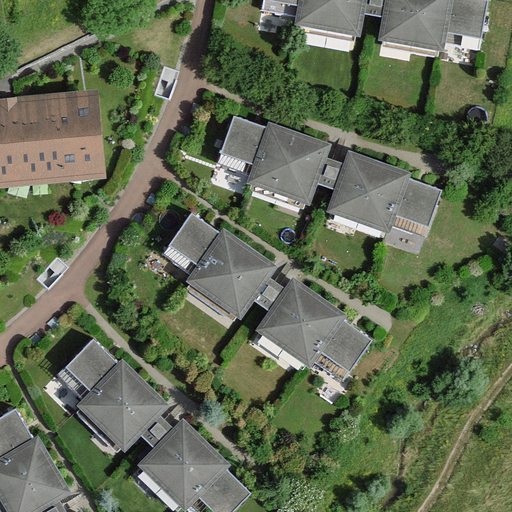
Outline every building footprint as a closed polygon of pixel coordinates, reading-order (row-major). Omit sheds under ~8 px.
[(263,0),(262,11),(295,17),(295,22),(362,34),(366,11),(383,14),(379,36),(446,48),(447,42),(480,48),(488,0),(263,0)] [(7,92),(0,92),(0,192),(109,185),(102,85),(85,86),(7,92)] [(332,140),(269,119),(268,124),(234,112),(216,163),(248,174),(246,179),(311,202),(319,180),(335,186),(327,207),(392,230),(393,225),(425,236),(443,186),(410,174),(412,169),(349,147),(345,160),(327,153),(332,140)] [(278,265),(224,228),(220,232),(191,212),(160,256),(188,276),(185,280),(242,319),(255,300),(269,310),(256,328),(312,367),(315,362),(343,381),(373,338),(344,318),(348,314),(293,276),(285,287),(270,276),(278,265)] [(169,406),(123,359),(119,363),(94,338),(55,376),(79,400),(76,404),(124,452),(140,436),(152,448),(136,464),(183,511),(184,511),(188,509),(191,511),(232,511),(249,495),(225,471),(229,467),(182,419),(173,429),(160,416),(169,406)] [(71,493),(39,436),(34,439),(16,408),(0,417),(0,499),(7,511),(81,511),(80,510),(76,511),(65,511),(59,500),(71,493)]
